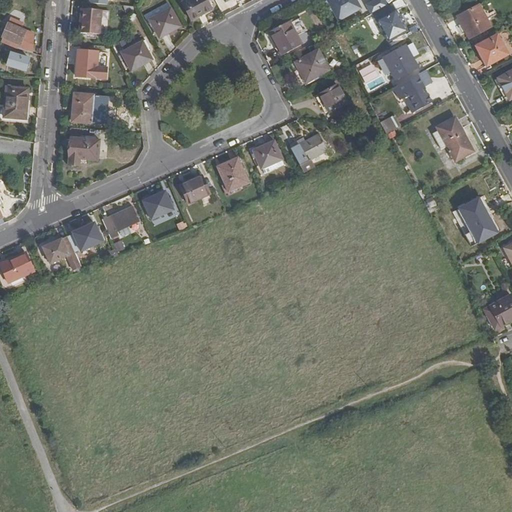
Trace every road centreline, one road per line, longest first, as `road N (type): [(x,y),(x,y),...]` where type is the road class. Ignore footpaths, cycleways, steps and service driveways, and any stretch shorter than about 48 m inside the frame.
road 1 (track): [(503,346),(472,366),(418,374),(91,511)]
road 2 (residential): [(162,167),(266,120),(272,105),(234,21)]
road 3 (residential): [(60,0),(43,220)]
road 4 (residential): [(417,0),(511,167)]
road 5 (residential): [(234,21),(195,46),(147,99),(162,167)]
road 6 (track): [(61,511),(0,359)]
road 7 (residential): [(43,220),(162,167)]
